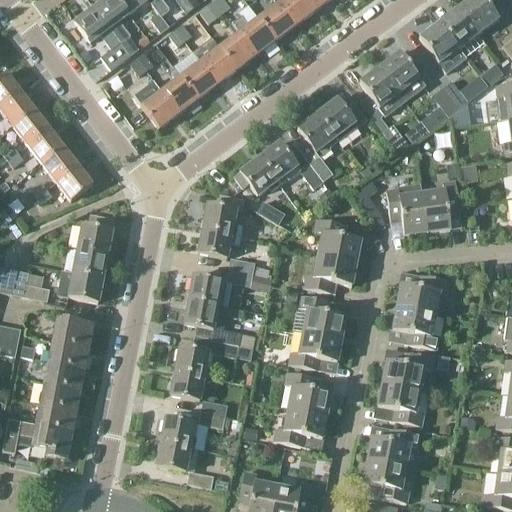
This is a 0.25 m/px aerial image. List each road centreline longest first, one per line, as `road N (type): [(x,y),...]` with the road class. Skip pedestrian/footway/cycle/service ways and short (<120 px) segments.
road 1 (residential): [(333,511),(382,272),(396,264),(511,255)]
road 2 (residential): [(156,197),(409,0)]
road 3 (residential): [(100,498),(156,197)]
road 4 (residential): [(156,197),(19,21)]
